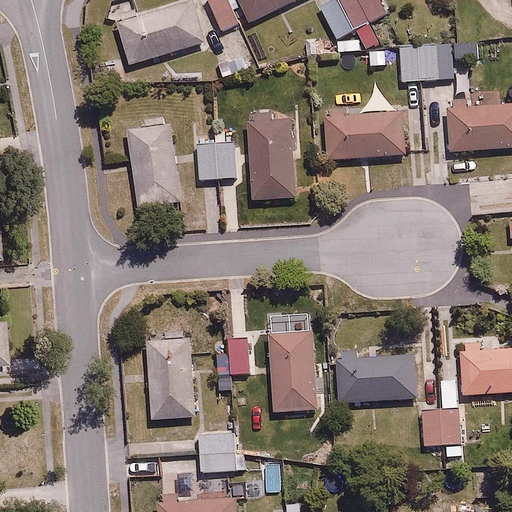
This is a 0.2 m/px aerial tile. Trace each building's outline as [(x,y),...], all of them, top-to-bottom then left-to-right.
[(191,0),(179,0),(117,21),(132,64),(205,39),(191,0)] [(233,0),(206,0),(221,31),(243,21),(233,0)] [(239,0),(251,23),(298,0),(239,0)] [(334,37),(353,27),(363,49),(378,42),(368,20),(386,11),(380,0),(328,0),(318,5),(334,37)] [(398,45),(401,79),(454,76),(453,56),(477,55),(476,40),(398,45)] [(511,103),(450,106),(452,150),(511,147),(511,103)] [(400,108),(318,111),(320,158),(402,154),(400,108)] [(291,109),(250,112),(256,198),(297,195),(291,109)] [(167,122),(128,128),(141,205),(180,198),(167,122)] [(234,138),(197,141),(200,178),(236,175),(234,138)] [(0,262),(11,262),(3,177),(0,177),(0,262)] [(511,262),(500,264),(501,289),(511,288),(511,211),(503,212),(505,237),(511,236),(511,262)] [(8,317),(0,317),(0,361),(11,361),(8,317)] [(311,326),(269,330),(275,411),(318,407),(311,326)] [(190,336),(147,339),(152,416),(195,413),(190,336)] [(248,336),(227,336),(228,358),(229,370),(250,369),(248,336)] [(482,342),(459,343),(461,393),(511,391),(511,345),(482,347),(482,342)] [(371,348),(372,355),(337,357),(340,401),(418,396),(415,352),(403,353),(402,345),(371,348)] [(229,388),(229,370),(228,358),(217,358),(218,388),(229,388)] [(458,407),(423,408),(424,443),(458,442),(458,407)] [(361,413),(344,414),(345,432),(362,431),(361,413)] [(234,454),(233,433),(198,434),(200,470),(241,468),(241,453),(234,454)] [(232,511),(232,495),(156,499),(156,511),(232,511)]
